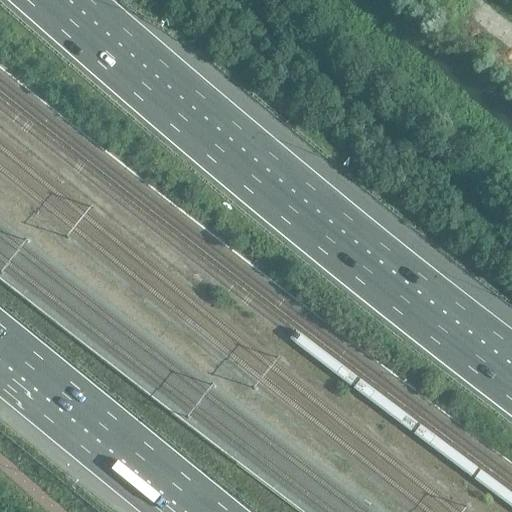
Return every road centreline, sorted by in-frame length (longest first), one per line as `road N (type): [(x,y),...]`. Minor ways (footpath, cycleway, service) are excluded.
road 1 (motorway): [(511,382),(47,0)]
road 2 (motorway): [(0,342),(207,511)]
